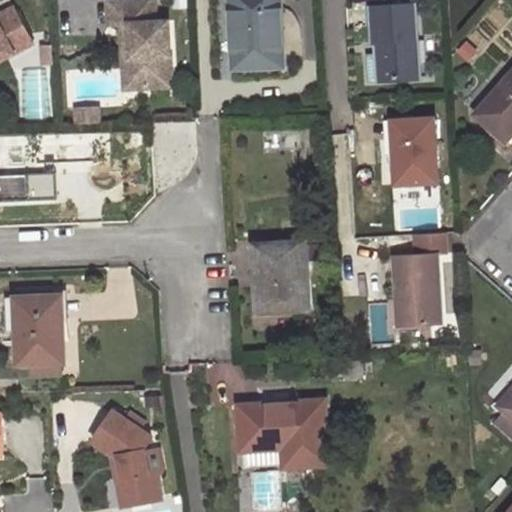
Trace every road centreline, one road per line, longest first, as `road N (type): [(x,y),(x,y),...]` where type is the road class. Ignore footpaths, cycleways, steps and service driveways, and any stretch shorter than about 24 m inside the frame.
road 1 (residential): [(183,244),(0,252)]
road 2 (unknown): [(337,118),(348,276)]
